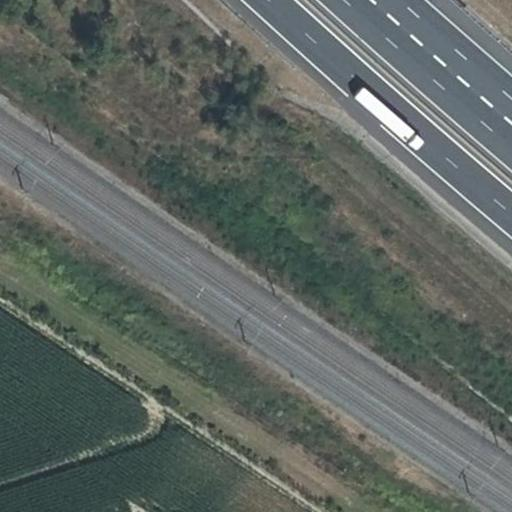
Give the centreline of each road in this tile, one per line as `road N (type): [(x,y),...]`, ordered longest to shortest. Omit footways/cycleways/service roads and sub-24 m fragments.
road 1 (motorway): [(267,0),(511,215)]
road 2 (motorway): [(511,116),(377,0)]
